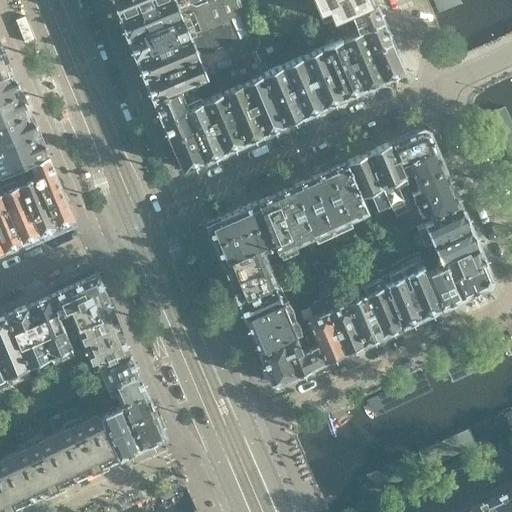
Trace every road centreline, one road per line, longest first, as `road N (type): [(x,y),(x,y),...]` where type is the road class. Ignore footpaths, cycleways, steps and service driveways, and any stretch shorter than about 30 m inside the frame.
road 1 (residential): [(432,90),(156,207)]
road 2 (unclassified): [(495,312),(245,423)]
road 3 (tertiary): [(27,0),(117,227)]
road 4 (tertiary): [(245,423),(156,207)]
road 5 (tertiary): [(117,227),(209,438)]
road 6 (tertiary): [(156,207),(68,0)]
road 7 (residential): [(432,90),(511,289)]
road 8 (residential): [(195,445),(57,511)]
road 9 (residential): [(0,283),(117,227)]
road 10 (residential): [(402,511),(511,464)]
